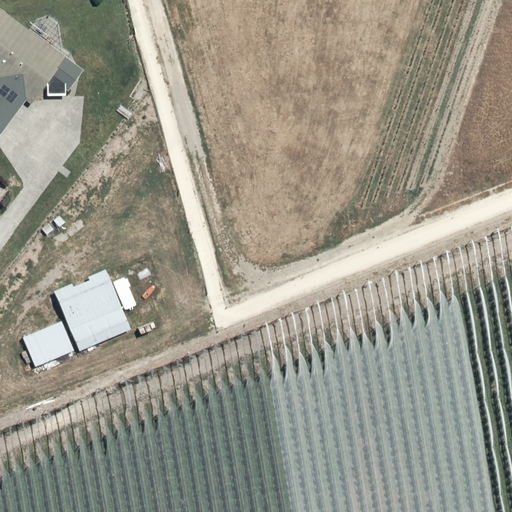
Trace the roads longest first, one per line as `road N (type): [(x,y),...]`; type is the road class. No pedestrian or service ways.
road 1 (track): [(176,0),(227,308)]
road 2 (track): [(227,308),(511,198)]
road 3 (track): [(227,308),(0,460)]
